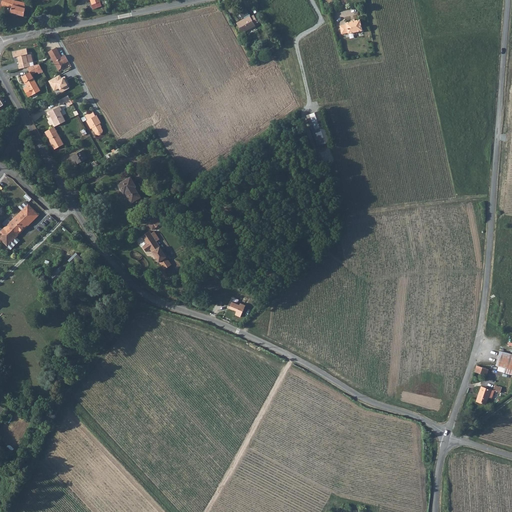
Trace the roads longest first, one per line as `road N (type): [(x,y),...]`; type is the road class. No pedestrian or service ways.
road 1 (residential): [(446,435),(143,293),(74,206)]
road 2 (residential): [(508,0),(481,323),(446,435)]
road 3 (track): [(504,44),(453,91),(310,106),(296,40),(320,21),(311,0)]
road 4 (residential): [(196,0),(0,44)]
road 5 (track): [(207,511),(290,356)]
road 6 (residential): [(74,206),(0,71)]
road 7 (track): [(238,331),(326,247)]
